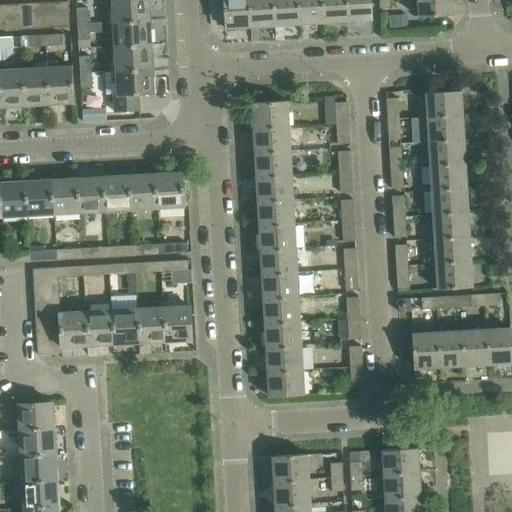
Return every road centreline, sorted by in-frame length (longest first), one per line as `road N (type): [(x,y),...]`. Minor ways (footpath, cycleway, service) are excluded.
road 1 (residential): [(232,426),(381,411),(363,58)]
road 2 (residential): [(232,426),(215,157),(198,136)]
road 3 (residential): [(92,511),(86,394),(73,381),(41,381),(19,370),(11,287)]
road 4 (residential): [(0,148),(198,136)]
road 5 (residential): [(195,69),(363,58)]
